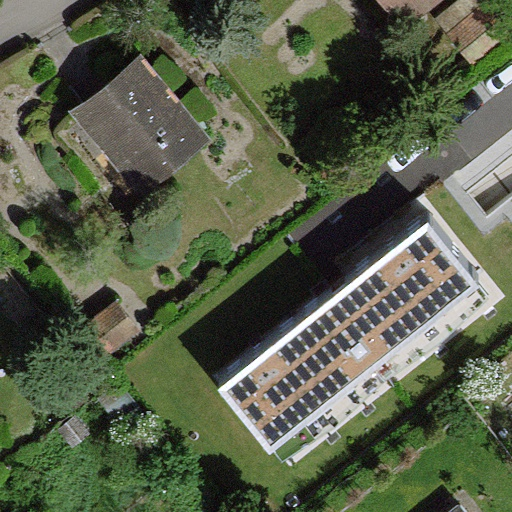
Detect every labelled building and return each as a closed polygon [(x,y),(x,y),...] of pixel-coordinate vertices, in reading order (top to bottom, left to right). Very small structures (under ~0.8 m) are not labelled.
[(392,0),(406,17),(426,0),(392,0)] [(492,11),(460,36),(475,57),(507,32),(492,11)] [(205,135),(141,58),(82,106),(146,183),(205,135)] [(416,197),(206,356),(270,441),(480,281),(416,197)] [(93,244),(73,221),(52,240),(71,262),(93,244)]
